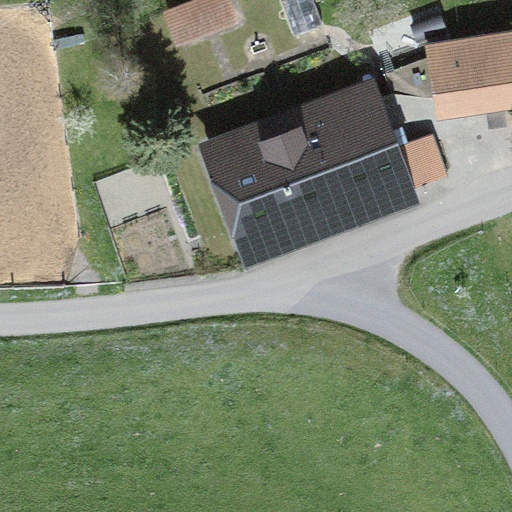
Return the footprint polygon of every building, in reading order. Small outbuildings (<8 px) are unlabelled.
[(178,35),(230,16),(223,0),(198,0),(169,11),(178,35)] [(322,24),(313,0),(280,0),(293,35),(322,24)] [(511,39),(436,51),(444,101),(511,90),(511,39)] [(254,240),(408,184),(376,99),(222,156),(254,240)] [(433,134),(407,144),(420,179),(446,169),(433,134)]
